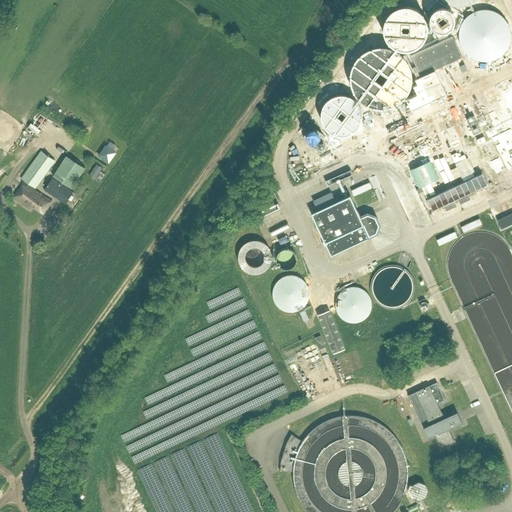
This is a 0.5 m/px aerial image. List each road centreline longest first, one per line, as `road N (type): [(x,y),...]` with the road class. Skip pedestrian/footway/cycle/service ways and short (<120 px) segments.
road 1 (unknown): [(410,159),(374,161),(284,189)]
road 2 (unknown): [(410,159),(426,193),(451,191),(466,179),(454,143)]
